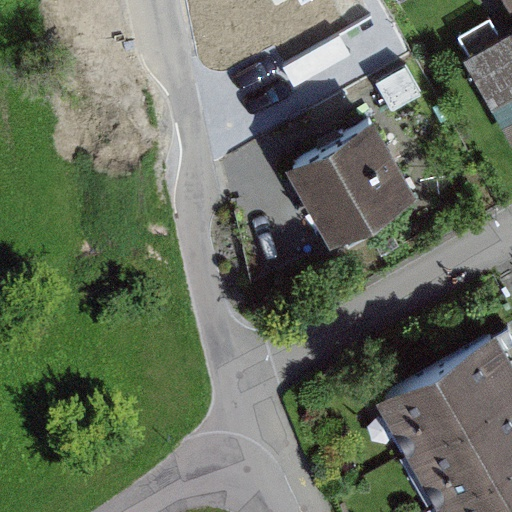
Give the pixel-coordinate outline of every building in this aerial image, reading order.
[(511,0),(507,0),(511,8),(511,23),(467,49),(511,128),(511,0)] [(421,183),(377,105),(290,154),(333,231),(421,183)] [(384,388),(413,440),(511,385),(511,348),(498,324),(384,388)] [(511,385),(413,440),(443,493),(511,454),(511,385)] [(511,511),(511,454),(443,493),(453,511),(511,511)]
